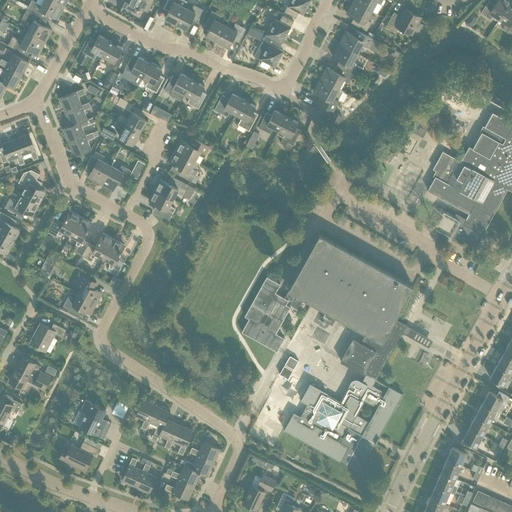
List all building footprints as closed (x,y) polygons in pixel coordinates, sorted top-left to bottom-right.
[(58,19),(65,6),(52,0),(43,0),(41,5),(31,0),(27,9),(47,20),(50,14),(58,19)] [(147,11),(152,1),(149,0),(117,0),(117,2),(137,13),(140,7),(147,11)] [(170,7),(165,18),(176,23),(185,6),(187,1),(185,0),(167,0),(165,4),(170,7)] [(264,4),(257,0),(253,7),(261,10),(264,4)] [(310,0),(290,0),(287,6),(284,12),(295,18),(299,12),(303,14),(310,0)] [(372,11),(353,0),(346,13),(354,17),(351,22),(366,31),(371,22),(367,20),(372,11)] [(353,0),(372,11),(377,2),(381,4),(383,0),(353,0)] [(500,18),(511,1),(510,0),(497,0),(495,4),(489,0),(481,12),(490,19),(494,14),(500,18)] [(511,0),(511,1),(500,18),(506,22),(503,27),(511,33),(511,0)] [(191,10),(185,6),(176,23),(186,29),(192,18),(197,21),(203,9),(194,4),(191,10)] [(415,29),(419,31),(423,24),(418,21),(421,17),(405,8),(399,20),(391,16),(386,26),(396,32),(398,27),(412,34),(415,29)] [(47,20),(27,9),(22,18),(31,23),(26,32),(45,42),(52,30),(44,25),(47,20)] [(217,41),(226,24),(219,21),(222,16),(212,10),(205,24),(210,26),(206,35),(217,41)] [(271,37),(282,43),(291,27),(294,21),(283,15),(279,21),(275,18),(266,34),(271,37)] [(226,24),(217,41),(229,47),(233,39),(239,42),(246,28),(235,23),(232,28),(226,24)] [(263,42),(266,35),(253,28),(249,35),(263,42)] [(345,30),(339,43),(358,53),(362,44),(371,49),(376,40),(371,38),(356,29),(353,35),(345,30)] [(39,54),(45,42),(26,32),(21,41),(13,36),(8,45),(28,55),(31,50),(39,54)] [(97,52),(102,55),(110,41),(99,35),(96,40),(90,37),(82,52),(94,58),(97,52)] [(279,48),(282,43),(271,37),(268,42),(259,58),(275,67),(283,51),(279,48)] [(122,47),(110,41),(102,55),(108,58),(105,64),(116,70),(124,56),(119,53),(122,47)] [(337,65),(352,73),(357,64),(353,62),(358,53),(339,43),(332,55),(340,60),(337,65)] [(0,60),(0,63),(6,67),(22,75),(29,62),(13,53),(8,62),(1,58),(0,60)] [(137,74),(142,77),(150,63),(139,56),(136,62),(130,59),(122,73),(134,80),(137,74)] [(162,69),(150,63),(142,77),(148,80),(145,86),(156,92),(164,77),(159,74),(162,69)] [(326,66),(319,79),(339,89),(343,80),(347,82),(352,73),(337,65),(334,71),(326,66)] [(0,73),(0,79),(8,84),(15,88),(22,75),(6,67),(2,75),(0,73)] [(117,74),(111,71),(106,80),(113,83),(117,74)] [(179,90),(184,93),(192,79),(181,73),(178,78),(172,75),(164,90),(176,96),(179,90)] [(204,85),(192,79),(184,93),(190,96),(187,102),(198,108),(206,94),(201,91),(204,85)] [(339,89),(319,79),(313,91),(321,96),(317,102),(333,110),(342,92),(338,89),(339,89)] [(65,112),(82,105),(78,96),(85,93),(83,88),(59,98),(65,112)] [(485,90),(482,95),(506,109),(509,103),(485,90)] [(230,111),(236,114),(244,99),(232,93),(229,98),(222,95),(214,109),(227,116),(230,111)] [(129,110),(133,104),(120,97),(117,104),(129,110)] [(255,106),(244,99),(236,114),(242,117),(238,124),(249,130),(258,114),(252,111),(255,106)] [(152,103),(146,100),(143,106),(149,110),(152,103)] [(65,112),(70,125),(87,118),(84,110),(91,107),(89,102),(82,105),(65,112)] [(162,111),(153,106),(149,113),(159,118),(162,111)] [(279,130),(286,116),(275,110),(272,115),(266,112),(259,127),(270,133),(273,127),(279,130)] [(342,116),(334,111),(330,119),(338,124),(342,116)] [(120,114),(117,119),(140,132),(146,120),(132,112),(128,119),(120,114)] [(461,161),(508,188),(511,190),(511,126),(511,127),(511,126),(511,122),(492,112),(473,148),(469,146),(461,161)] [(298,122),(286,116),(279,130),(277,133),(282,136),(280,142),(286,145),(287,142),(293,145),(301,130),(295,127),(298,122)] [(87,118),(70,125),(63,128),(68,142),(85,135),(82,127),(89,124),(87,118)] [(133,144),(140,132),(117,119),(115,124),(122,128),(119,135),(133,144)] [(113,140),(116,134),(104,127),(101,133),(113,140)] [(85,135),(68,142),(74,156),(91,149),(87,140),(95,137),(93,132),(85,135)] [(15,138),(22,155),(30,152),(33,159),(38,157),(29,133),(15,138)] [(15,138),(1,143),(5,153),(8,160),(17,157),(20,164),(25,163),(22,155),(15,138)] [(5,153),(1,143),(0,139),(0,154),(3,162),(8,160),(5,153)] [(180,139),(175,150),(195,160),(198,154),(204,157),(210,146),(198,140),(194,146),(180,139)] [(299,169),(316,147),(310,143),(294,165),(299,169)] [(191,167),(195,160),(175,150),(169,161),(183,168),(179,175),(191,181),(197,170),(191,167)] [(100,183),(110,165),(101,160),(104,156),(95,151),(87,166),(92,169),(88,177),(100,183)] [(508,188),(461,161),(443,151),(433,169),(438,171),(427,190),(469,213),(464,223),(461,221),(454,235),(475,247),(508,188)] [(144,164),(138,161),(131,174),(137,178),(144,164)] [(110,165),(100,183),(113,190),(116,184),(122,187),(130,170),(122,165),(119,170),(110,165)] [(25,185),(21,193),(39,203),(45,191),(35,185),(38,180),(36,179),(39,174),(31,170),(24,172),(19,182),(25,185)] [(159,178),(154,189),(173,199),(176,192),(183,196),(189,185),(174,177),(171,184),(159,178)] [(169,205),(173,199),(154,189),(148,200),(159,205),(155,213),(169,220),(175,208),(169,205)] [(32,215),(39,203),(21,193),(16,201),(10,197),(5,207),(17,213),(20,208),(32,215)] [(71,234),(81,216),(70,210),(63,223),(56,219),(49,233),(58,238),(64,231),(71,234)] [(0,233),(14,241),(20,229),(8,222),(11,217),(0,211),(0,233)] [(81,216),(71,234),(78,238),(73,251),(82,255),(89,242),(83,239),(92,222),(81,216)] [(0,249),(7,253),(14,241),(0,233),(0,249)] [(89,242),(82,255),(91,260),(97,254),(104,257),(114,239),(103,233),(96,246),(89,242)] [(289,289),(366,332),(394,347),(402,332),(405,333),(408,327),(394,319),(413,286),(320,234),(289,289)] [(114,239),(104,257),(110,261),(108,270),(117,275),(124,261),(118,258),(124,245),(114,239)] [(42,273),(49,277),(50,277),(56,266),(48,261),(42,273)] [(275,289),(280,281),(266,273),(244,313),(249,316),(241,329),(277,348),(284,335),(275,330),(290,304),(285,301),(287,296),(275,289)] [(81,286),(78,293),(96,302),(102,292),(91,286),(94,281),(80,274),(75,283),(81,286)] [(90,313),(96,302),(78,293),(75,299),(68,296),(63,305),(77,313),(80,307),(90,313)] [(62,337),(66,330),(54,323),(51,328),(40,323),(30,343),(45,351),(55,333),(62,337)] [(77,333),(71,330),(66,339),(73,342),(77,333)] [(372,385),(394,347),(366,332),(360,343),(353,338),(340,361),(364,374),(364,373),(371,377),(364,390),(350,383),(340,401),(327,394),(327,393),(310,383),(301,400),(308,403),(301,416),(294,412),(284,430),(340,461),(349,446),(339,440),(341,437),(343,438),(349,428),(362,435),(358,443),(371,450),(403,394),(388,386),(383,397),(380,395),(382,391),(372,385)] [(510,373),(511,369),(511,358),(503,353),(496,365),(510,373)] [(290,356),(285,364),(293,368),(298,360),(290,356)] [(38,369),(40,366),(26,358),(23,365),(19,363),(10,381),(22,388),(26,379),(33,383),(45,389),(52,376),(38,369)] [(284,365),(280,373),(288,378),(292,370),(284,365)] [(503,385),(510,373),(496,365),(490,377),(503,385)] [(482,403),(496,410),(503,398),(489,391),(482,403)] [(17,413),(22,404),(4,394),(1,400),(0,400),(0,427),(2,429),(12,410),(17,413)] [(112,398),(109,404),(114,407),(117,400),(112,398)] [(144,434),(149,421),(157,405),(143,399),(136,415),(145,419),(139,432),(144,434)] [(86,412),(80,426),(104,438),(111,423),(102,418),(106,409),(86,400),(81,410),(86,412)] [(476,415),(490,422),(496,410),(482,403),(476,415)] [(170,411),(157,405),(149,421),(158,425),(155,433),(160,435),(167,419),(170,411)] [(469,427),(483,435),(490,422),(476,415),(469,427)] [(180,425),(167,419),(160,435),(168,439),(165,446),(169,448),(173,441),(180,425)] [(193,431),(180,425),(173,441),(182,445),(178,452),(183,454),(193,431)] [(483,435),(469,427),(462,439),(476,447),(483,435)] [(502,437),(499,443),(504,446),(507,440),(502,437)] [(97,457),(100,449),(83,441),(80,448),(71,444),(67,451),(64,449),(60,457),(75,464),(75,466),(84,470),(92,455),(97,457)] [(190,451),(197,455),(214,462),(220,449),(203,441),(199,450),(192,447),(190,451)] [(501,452),(504,446),(499,443),(495,449),(501,452)] [(452,447),(447,459),(461,465),(466,453),(452,447)] [(197,455),(193,464),(191,468),(199,472),(208,476),(214,462),(197,455)] [(135,486),(142,470),(134,466),(137,459),(132,457),(122,480),(135,486)] [(456,478),(461,465),(447,459),(441,472),(456,478)] [(199,472),(191,468),(193,464),(186,460),(180,473),(173,470),(170,475),(178,478),(194,485),(199,472)] [(146,463),(142,470),(135,486),(149,492),(156,476),(147,472),(150,465),(146,463)] [(450,491),(456,478),(441,472),(436,484),(450,491)] [(251,484),(243,502),(256,509),(265,491),(264,490),(265,487),(271,490),(276,481),(263,475),(257,487),(251,484)] [(188,499),(194,485),(178,478),(174,487),(166,484),(164,488),(188,499)] [(445,503),(450,491),(436,484),(430,497),(445,503)] [(473,501),(478,504),(483,492),(478,490),(473,501)] [(282,511),(298,511),(300,508),(293,505),(296,498),(283,492),(277,505),(282,507),(283,511),(282,511)] [(478,504),(484,506),(489,495),(483,492),(478,504)] [(489,495),(484,506),(489,508),(494,497),(489,495)] [(430,511),(440,511),(445,503),(430,497),(425,510),(430,511)] [(500,500),(494,497),(489,508),(495,511),(500,500)] [(500,511),(505,502),(500,500),(495,511),(496,511),(500,511)] [(507,511),(510,505),(505,502),(500,511),(507,511)]
